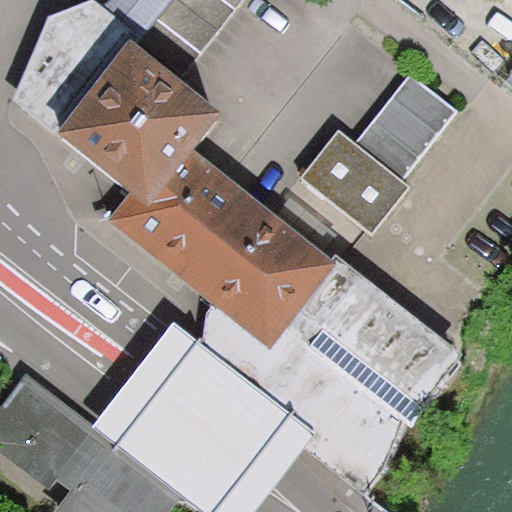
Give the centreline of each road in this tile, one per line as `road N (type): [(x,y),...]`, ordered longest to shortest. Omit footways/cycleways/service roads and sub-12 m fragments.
road 1 (primary): [(319,511),(225,402),(65,318)]
road 2 (primary): [(65,318),(187,448),(289,511)]
